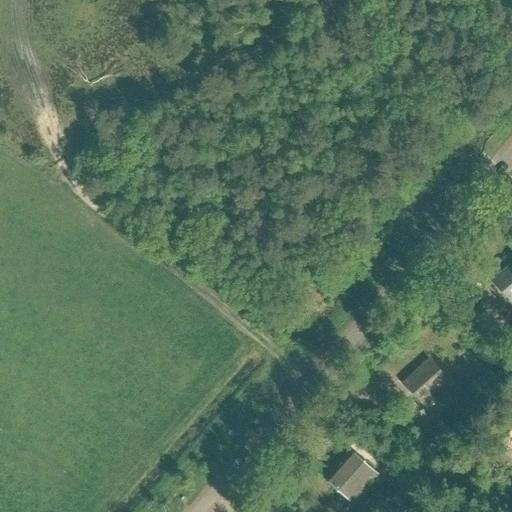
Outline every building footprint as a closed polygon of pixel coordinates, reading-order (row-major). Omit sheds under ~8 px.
[(510,301),(511,299),(511,263),(493,280),(510,301)] [(429,357),(401,381),(404,383),(421,403),(422,404),(434,394),(442,403),(457,391),(458,389),(429,357)] [(443,423),(433,433),(441,440),(450,430),(443,423)] [(352,501),(377,474),(349,449),(324,476),(352,501)] [(401,474),(392,484),(400,492),(409,482),(401,474)]
